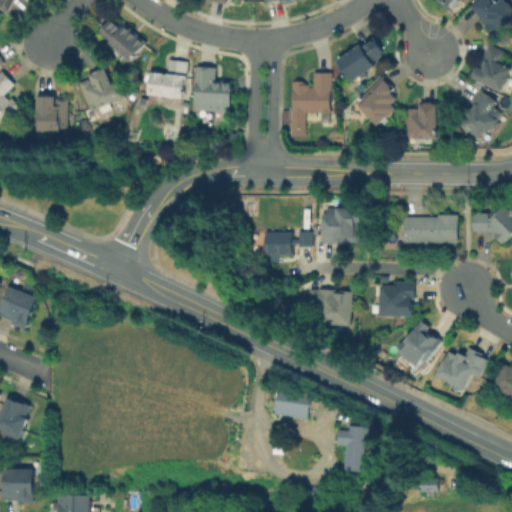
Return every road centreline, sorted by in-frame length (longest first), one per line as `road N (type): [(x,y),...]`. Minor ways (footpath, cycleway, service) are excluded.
road 1 (secondary): [(511,460),(121,273)]
road 2 (tertiary): [(378,173),(226,172),(187,182),(148,214),(121,273)]
road 3 (residential): [(141,0),(185,26),(254,42),(327,26),(371,0)]
road 4 (tertiary): [(511,169),(378,173)]
road 5 (residential): [(273,172),(274,42)]
road 6 (residential): [(254,42),(253,171)]
